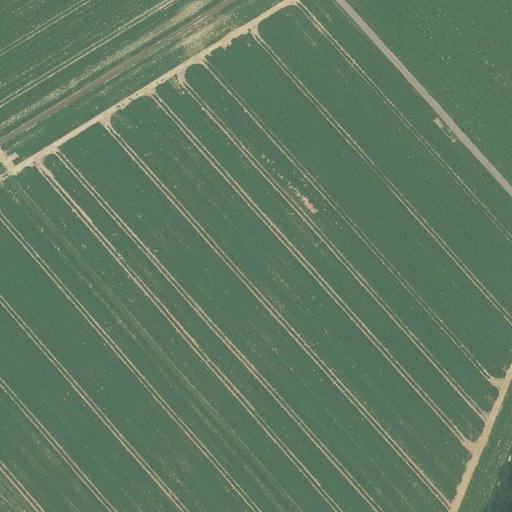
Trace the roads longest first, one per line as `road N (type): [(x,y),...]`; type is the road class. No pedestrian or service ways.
road 1 (track): [(0,141),(228,0)]
road 2 (track): [(336,0),(511,197)]
